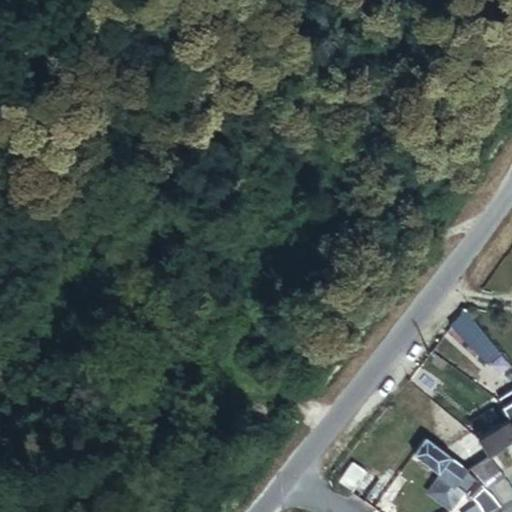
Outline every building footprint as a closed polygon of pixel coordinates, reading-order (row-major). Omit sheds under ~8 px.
[(488,366),(501,353),(465,309),(452,328),(488,366)] [(511,426),(511,393),(500,401),(508,420),(511,426)] [(511,448),(511,426),(508,420),(478,440),(494,462),(511,448)] [(442,452),(457,463),(478,440),(471,433),(442,452)] [(506,478),(494,462),(478,440),(457,463),(483,485),(489,492),(506,478)] [(483,485),(457,463),(442,452),(428,442),(416,459),(439,477),(427,495),(450,511),(453,511),(467,495),(483,485)] [(341,477),(361,494),(375,478),(355,461),(341,477)] [(486,511),(493,511),(502,507),(489,492),(483,485),(467,495),(479,505),(486,511)]
